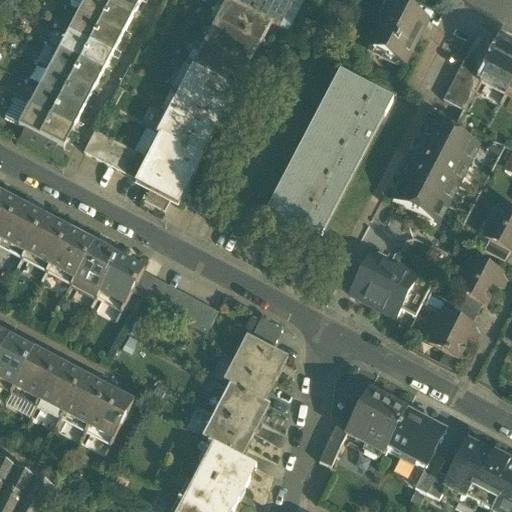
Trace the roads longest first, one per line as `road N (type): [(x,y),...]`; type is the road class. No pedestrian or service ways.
road 1 (residential): [(0,157),(325,331)]
road 2 (residential): [(325,331),(511,428)]
road 3 (residential): [(325,331),(284,511)]
